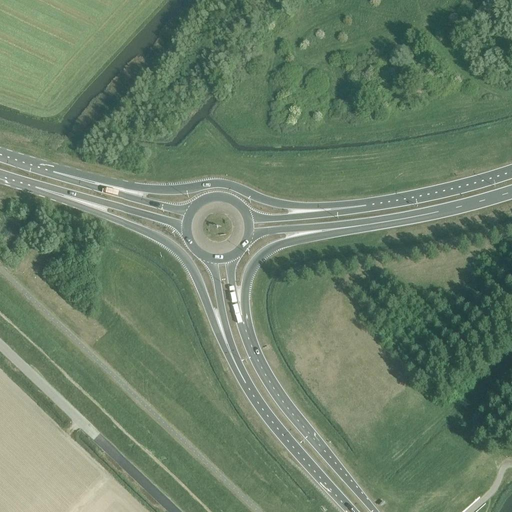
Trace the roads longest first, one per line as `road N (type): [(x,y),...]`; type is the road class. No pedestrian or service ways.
road 1 (trunk): [(373,204),(296,206),(226,184),(160,190),(39,168)]
road 2 (primary): [(29,186),(179,252),(253,396)]
road 3 (unclassified): [(173,511),(0,346)]
road 4 (primary): [(374,511),(273,388),(243,324)]
road 5 (trunk): [(348,226),(511,191)]
road 6 (trunk): [(243,324),(246,278),(257,257),(348,226)]
road 7 (primary): [(29,186),(186,228)]
road 8 (primary): [(190,211),(39,168)]
road 9 (primary): [(253,396),(350,511)]
road 10 (primary): [(210,258),(225,329),(253,396)]
road 11 (trunk): [(511,172),(373,204)]
road 12 (trunk): [(373,204),(246,216)]
